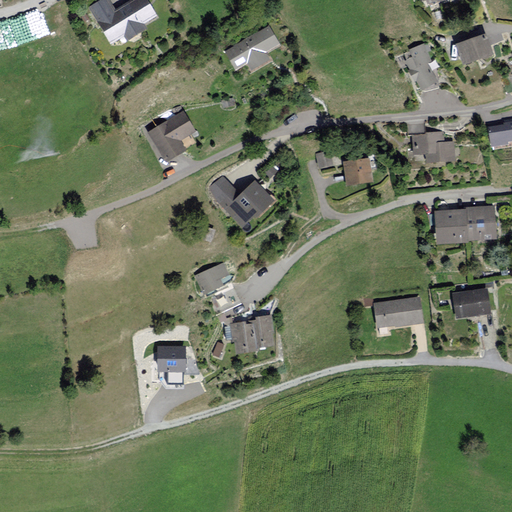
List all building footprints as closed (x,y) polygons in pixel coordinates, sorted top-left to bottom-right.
[(108,0),(101,0),(88,8),(111,47),(125,39),(128,44),(150,31),(147,27),(159,19),(147,0),(134,0),(116,11),(108,0)] [(268,26),(224,52),(237,74),(251,66),(254,72),(272,62),(266,53),(280,45),(268,26)] [(488,34),(457,44),(465,67),(496,57),(488,34)] [(425,42),(410,50),(414,58),(409,61),(424,90),(438,82),(429,66),(436,62),(425,42)] [(196,133),(183,112),(148,134),(167,166),(187,155),(180,143),(196,133)] [(425,122),(409,123),(409,133),(425,132),(425,122)] [(511,122),(491,127),(496,149),(511,145),(511,122)] [(444,133),(412,138),(416,158),(428,156),(430,170),(459,165),(456,142),(445,144),(444,133)] [(329,151),(316,154),(321,172),(334,168),(329,151)] [(370,158),(343,164),(349,190),(375,184),(370,158)] [(243,199),(231,188),(217,201),(244,230),(272,203),(256,186),(243,199)] [(497,205),(435,212),(438,247),(500,240),(497,205)] [(201,236),(210,239),(213,231),(204,228),(201,236)] [(225,264),(195,279),(205,298),(235,284),(225,264)] [(487,291),(451,296),(455,321),(490,316),(487,291)] [(353,308),(364,306),(363,297),(352,299),(353,308)] [(420,298),(372,305),(376,334),(424,326),(420,298)] [(272,317),(230,325),(236,357),(278,349),(272,317)] [(213,355),(219,357),(224,345),(218,343),(213,355)] [(167,385),(184,385),(184,348),(160,348),(159,380),(167,380),(167,385)]
